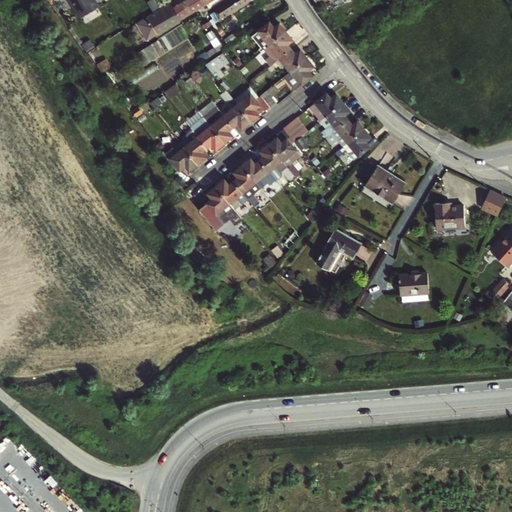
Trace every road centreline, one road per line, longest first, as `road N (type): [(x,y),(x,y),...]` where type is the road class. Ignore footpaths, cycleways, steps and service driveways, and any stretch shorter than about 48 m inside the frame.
road 1 (tertiary): [(511,384),(219,411),(171,445),(153,473),(145,511)]
road 2 (tertiary): [(159,511),(174,466),(220,428),(511,399)]
road 3 (tertiary): [(346,64),(385,109),(448,152),(479,160),(511,155)]
road 4 (residential): [(200,179),(346,64)]
road 5 (unknown): [(148,491),(16,407)]
